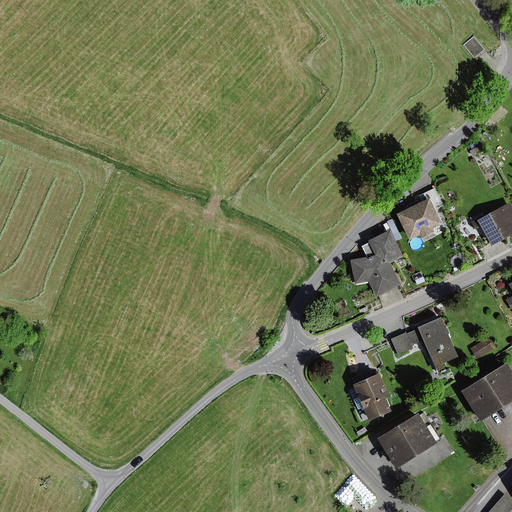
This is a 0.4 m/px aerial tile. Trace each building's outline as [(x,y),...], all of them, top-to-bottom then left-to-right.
[(485,50),(474,36),(463,45),(474,59),(485,50)] [(483,144),(470,151),(473,156),(486,149),(483,144)] [(408,209),(397,214),(410,241),(420,236),(421,239),(434,233),(433,230),(443,225),(434,207),(442,204),(435,188),(415,198),(416,201),(407,206),(408,209)] [(511,205),(510,202),(478,221),(477,220),(470,223),(474,230),(481,227),(492,246),(511,235),(511,205)] [(393,219),(387,222),(393,234),(399,231),(393,219)] [(403,257),(391,230),(369,241),(370,243),(362,247),(367,257),(351,260),(355,284),(369,282),(376,297),(401,285),(390,263),(403,257)] [(457,357),(441,318),(418,328),(419,329),(407,334),(407,333),(392,339),(399,355),(414,349),(412,345),(424,340),(438,373),(445,369),(443,363),(457,357)] [(496,348),(489,337),(471,348),(478,359),(496,348)] [(508,363),(462,391),(481,422),(511,402),(511,362),(509,364),(508,363)] [(389,395),(379,374),(353,386),(355,389),(351,391),(359,409),(363,408),(369,421),(391,411),(385,397),(389,395)] [(443,441),(425,412),(420,415),(419,413),(378,439),(397,469),(443,441)] [(272,506),(280,511),(289,511),(298,501),(284,490),(272,506)] [(508,511),(511,509),(511,500),(505,494),(489,511),(508,511)]
